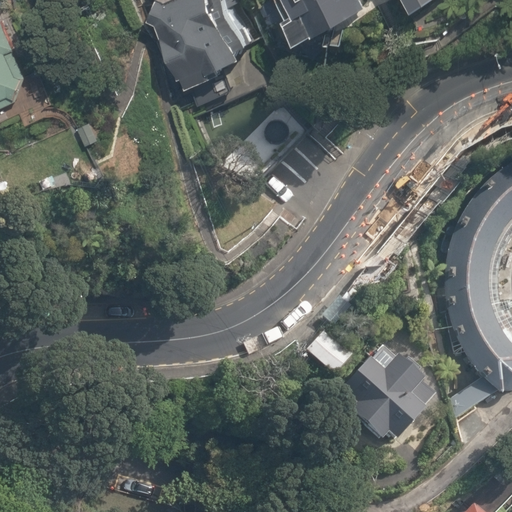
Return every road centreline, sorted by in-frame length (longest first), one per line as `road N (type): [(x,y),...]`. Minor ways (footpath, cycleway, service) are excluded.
road 1 (tertiary): [(511,86),(425,135),(302,277),(231,330),(0,353)]
road 2 (residential): [(286,511),(230,483),(139,470),(105,479),(73,511)]
